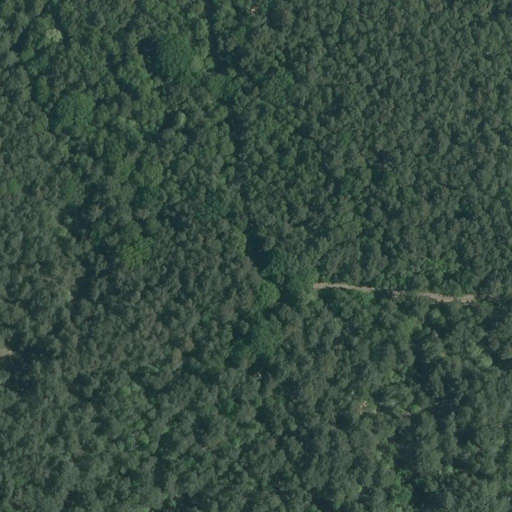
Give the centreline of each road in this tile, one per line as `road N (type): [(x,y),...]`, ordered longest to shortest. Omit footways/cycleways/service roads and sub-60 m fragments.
road 1 (track): [(201,0),(252,258),(268,291),(455,303),(511,298)]
road 2 (track): [(0,37),(55,108),(118,136),(131,162),(146,252),(180,302),(245,310),(281,295)]
